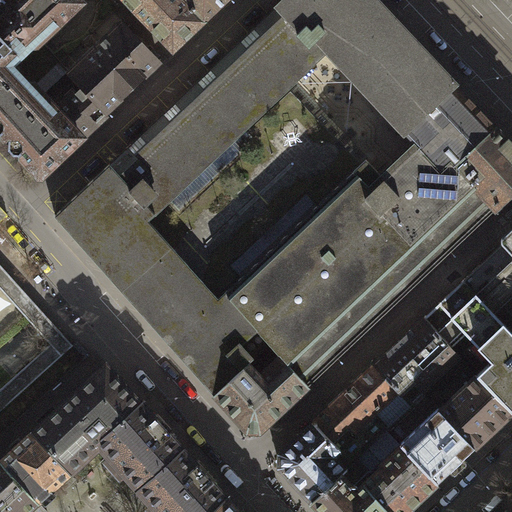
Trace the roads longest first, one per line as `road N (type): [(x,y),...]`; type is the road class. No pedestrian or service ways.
road 1 (residential): [(511,213),(242,466)]
road 2 (residential): [(242,466),(17,214)]
road 3 (residential): [(242,0),(17,214)]
